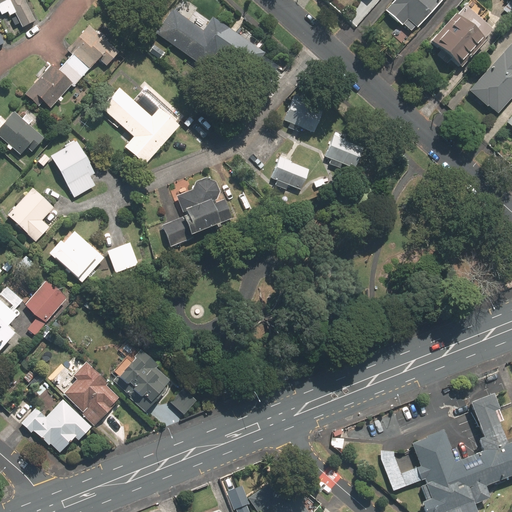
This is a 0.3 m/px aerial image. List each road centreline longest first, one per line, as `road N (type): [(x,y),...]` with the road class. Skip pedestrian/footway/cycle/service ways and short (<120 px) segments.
road 1 (residential): [(271,0),(511,211)]
road 2 (secondary): [(511,325),(274,418)]
road 3 (secondary): [(274,418),(49,510)]
road 4 (residential): [(274,418),(295,449),(366,511)]
